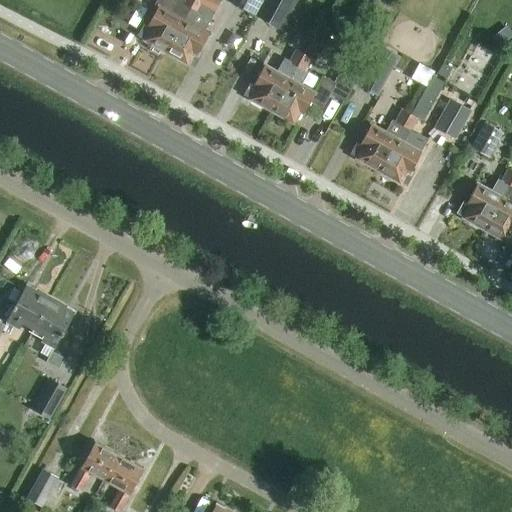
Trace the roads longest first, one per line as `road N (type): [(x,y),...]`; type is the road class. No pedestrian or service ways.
road 1 (primary): [(511,332),(0,48)]
road 2 (unclassified): [(511,463),(163,272)]
road 3 (unclassified): [(298,511),(158,433),(122,387),(127,335),(163,272)]
road 4 (unclassified): [(163,272),(0,179)]
